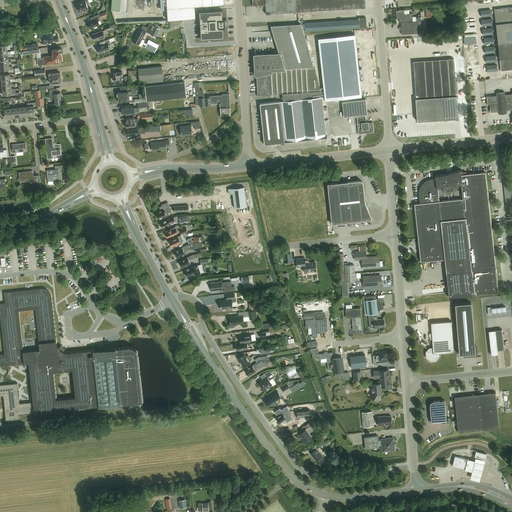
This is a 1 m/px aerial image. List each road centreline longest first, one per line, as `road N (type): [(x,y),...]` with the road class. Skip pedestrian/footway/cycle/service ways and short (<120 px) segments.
road 1 (residential): [(413,466),(341,484),(306,474),(223,364),(196,303),(171,299)]
road 2 (secondary): [(171,299),(291,477),(323,495)]
road 3 (unclassified): [(247,165),(237,0)]
road 4 (unclassified): [(388,149),(378,0)]
road 5 (unclassified): [(388,149),(247,165)]
road 6 (unclassified): [(511,136),(388,149)]
